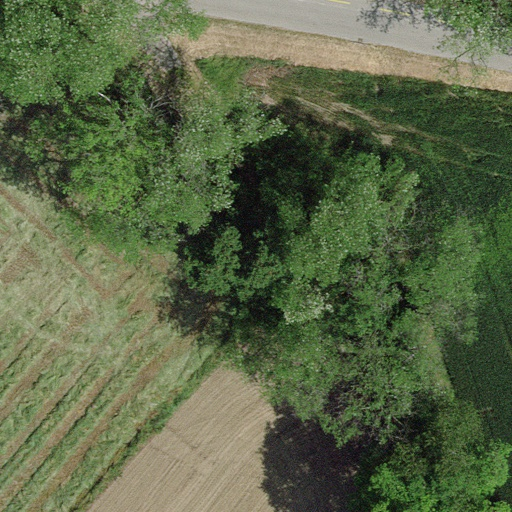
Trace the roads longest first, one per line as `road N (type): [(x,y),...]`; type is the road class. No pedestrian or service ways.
road 1 (track): [(121,0),(307,243),(340,311),(409,511)]
road 2 (unclassified): [(511,52),(235,0)]
